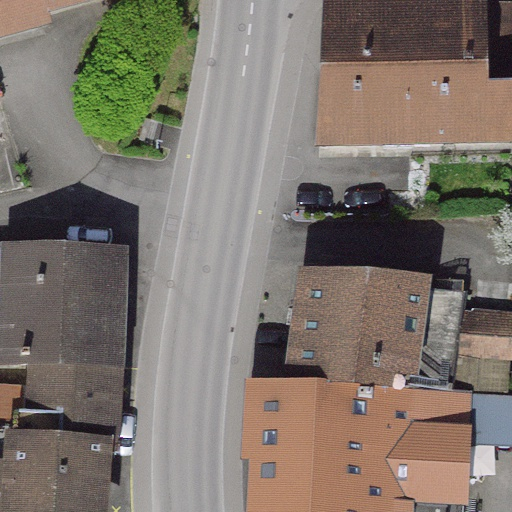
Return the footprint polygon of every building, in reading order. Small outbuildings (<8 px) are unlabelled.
[(0,0),(0,17),(63,0),(0,0)] [(324,8),(314,146),(508,142),(507,100),(511,99),(511,34),(511,12),(479,12),(479,5),(324,8)] [(0,255),(0,366),(31,368),(111,370),(115,260),(0,255)] [(292,391),(463,398),(501,398),(509,321),(471,317),(471,322),(458,320),(461,297),(356,290),(357,268),(312,266),(310,287),(307,287),(292,391)] [(29,433),(0,430),(0,498),(5,499),(4,511),(95,511),(99,456),(105,456),(111,370),(31,368),(29,433)] [(255,511),(456,511),(463,398),(292,391),(262,389),(262,395),(265,396),(260,466),(258,466),(255,511)]
